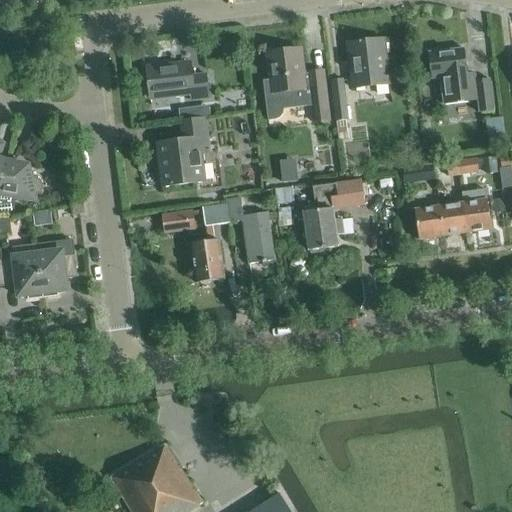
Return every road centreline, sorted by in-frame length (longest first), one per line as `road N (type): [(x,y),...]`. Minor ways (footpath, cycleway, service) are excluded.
road 1 (tertiary): [(127,366),(511,311)]
road 2 (residential): [(97,111),(90,46),(104,27),(312,0)]
road 3 (residential): [(127,366),(97,111)]
road 4 (tertiary): [(0,384),(127,366)]
